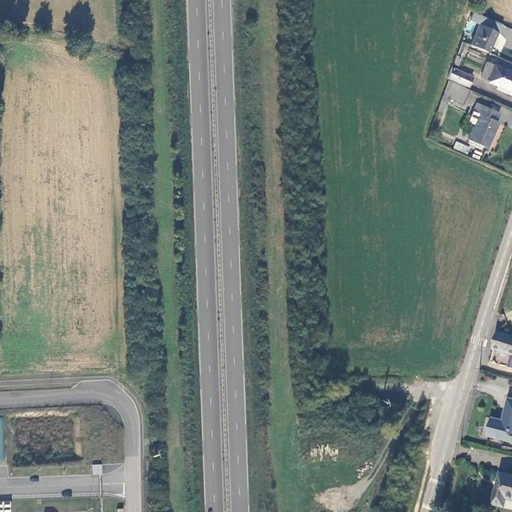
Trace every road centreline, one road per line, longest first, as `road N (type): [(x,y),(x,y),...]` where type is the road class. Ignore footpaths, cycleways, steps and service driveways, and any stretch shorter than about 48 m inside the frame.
road 1 (trunk): [(241,511),(222,0)]
road 2 (trunk): [(197,0),(215,511)]
road 3 (tertiary): [(511,235),(429,511)]
road 4 (unclassified): [(0,399),(93,393),(123,403),(132,422),(133,511)]
